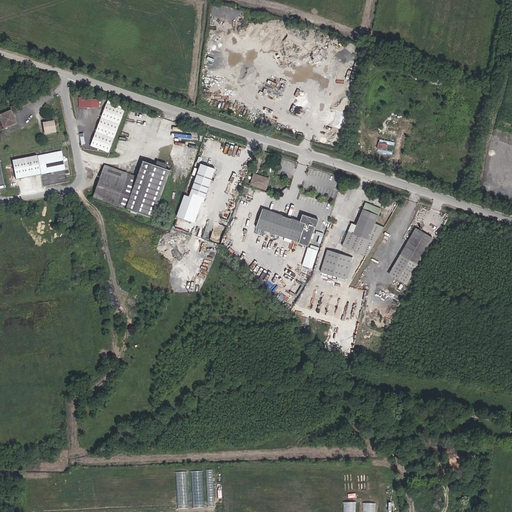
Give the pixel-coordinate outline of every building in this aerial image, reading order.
[(79,107),(99,107),(98,98),(82,98),(82,96),(79,97),(79,107)] [(243,114),(246,103),(232,99),(231,103),(223,101),(221,108),(243,114)] [(106,102),(90,146),(108,153),(125,109),(106,102)] [(0,115),(0,119),(4,130),(17,125),(12,111),(0,115)] [(44,134),(56,132),(54,121),(42,123),(44,134)] [(387,144),(395,145),(395,142),(379,139),(378,148),(387,149),(387,144)] [(37,156),(41,175),(66,170),(63,151),(37,156)] [(41,175),(37,156),(11,161),(15,180),(41,175)] [(153,214),(168,165),(162,163),(140,156),(135,173),(102,162),(92,195),(131,207),(130,209),(136,210),(137,209),(153,214)] [(205,194),(215,165),(200,160),(190,189),(205,194)] [(267,174),(257,170),(256,173),(253,171),(250,179),(264,184),(267,174)] [(375,239),(383,223),(374,219),(379,205),(365,200),(362,202),(361,206),(352,230),(368,236),(375,239)] [(291,214),(294,207),(286,204),(284,212),(291,214)] [(255,222),(298,238),(299,235),(308,239),(313,223),(314,223),(316,216),(301,211),(298,218),(261,205),(255,222)] [(417,264),(432,238),(415,228),(400,254),(417,264)] [(368,252),(375,239),(368,236),(352,230),(348,229),(342,243),(368,252)] [(307,244),(302,265),(314,268),(319,247),(307,244)] [(318,267),(345,276),(352,254),(326,245),(318,267)] [(406,464),(405,475),(430,478),(432,468),(406,464)]
